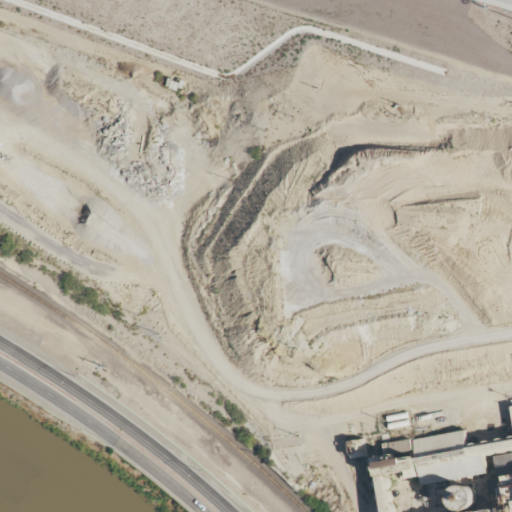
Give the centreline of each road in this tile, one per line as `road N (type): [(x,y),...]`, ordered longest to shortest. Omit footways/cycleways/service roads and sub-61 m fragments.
road 1 (primary): [(230,511),(133,432),(0,343)]
road 2 (primary): [(0,363),(205,511)]
